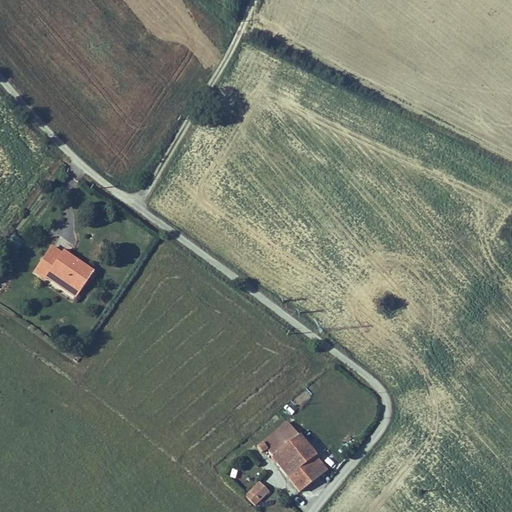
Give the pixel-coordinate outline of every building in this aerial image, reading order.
[(8,241),(17,250),(24,243),(14,234),(8,241)] [(90,299),(104,278),(75,259),(74,262),(63,255),(46,280),(57,288),(62,280),(90,299)] [(85,306),(90,299),(62,280),(57,288),(85,306)] [(275,443),(299,467),(316,485),(342,460),(325,442),(294,411),(263,442),(269,447),(275,443)] [(259,470),(245,484),(257,495),(270,481),(259,470)]
